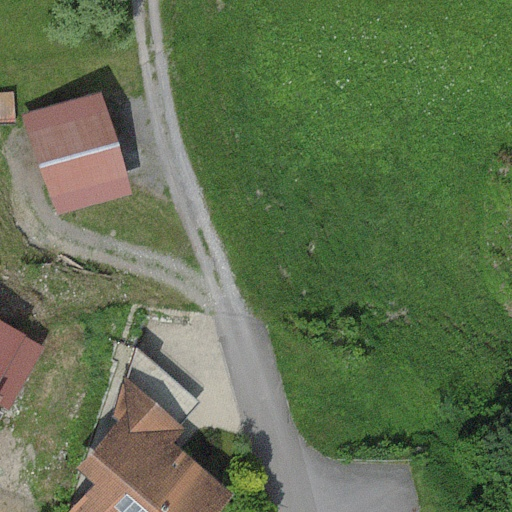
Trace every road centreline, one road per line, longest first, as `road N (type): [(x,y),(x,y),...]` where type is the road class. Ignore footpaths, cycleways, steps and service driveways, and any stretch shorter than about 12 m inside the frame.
road 1 (track): [(251,369),(184,192),(147,0)]
road 2 (track): [(225,296),(64,240),(32,220),(19,172)]
road 3 (residential): [(292,511),(251,369)]
